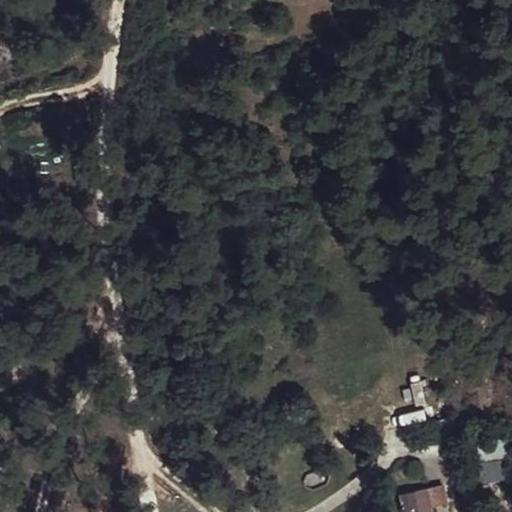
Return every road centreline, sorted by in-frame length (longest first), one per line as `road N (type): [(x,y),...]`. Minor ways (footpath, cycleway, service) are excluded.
road 1 (residential): [(145,453),(99,83),(112,0)]
road 2 (unknown): [(124,309),(0,388)]
